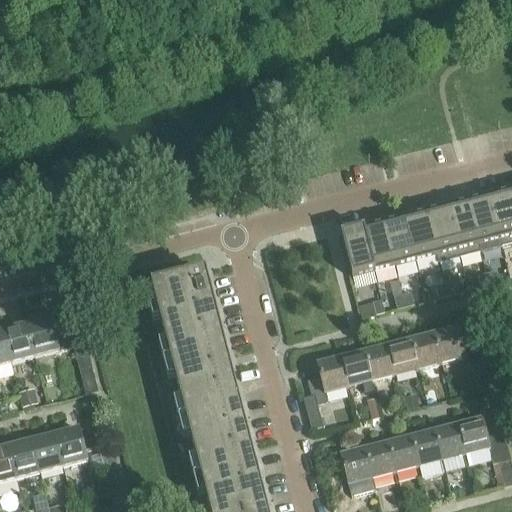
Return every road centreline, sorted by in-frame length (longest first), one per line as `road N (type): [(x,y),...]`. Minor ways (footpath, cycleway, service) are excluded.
road 1 (residential): [(306,511),(232,230)]
road 2 (residential): [(511,158),(232,230)]
road 3 (residential): [(232,230),(0,288)]
